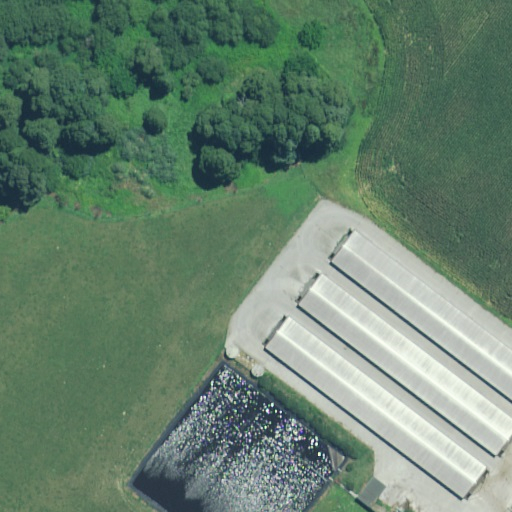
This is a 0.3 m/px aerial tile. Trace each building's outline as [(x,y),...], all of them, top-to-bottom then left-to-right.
[(327,252),(511,391),(511,341),(352,220),(327,252)] [(296,297),(494,452),(511,429),(511,409),(324,262),(296,297)] [(261,340),(460,494),(486,460),(288,306),(261,340)] [(265,369),(254,365),(250,374),(260,379),(265,369)] [(386,488),(373,478),(357,499),(370,508),(386,488)]
